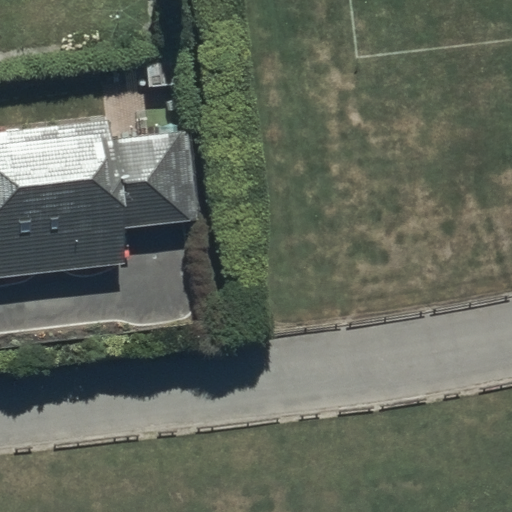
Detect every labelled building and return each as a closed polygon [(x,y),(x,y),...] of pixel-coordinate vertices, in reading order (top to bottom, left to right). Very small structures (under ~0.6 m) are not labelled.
[(104,122),(0,133),(0,279),(120,266),(116,231),(190,222),(180,135),(106,143),(104,122)] [(511,511),(511,413),(473,418),(483,511),(511,511)] [(441,511),(431,425),(329,436),(338,511),(441,511)] [(298,511),(291,440),(187,451),(193,511),(298,511)] [(151,511),(145,455),(43,467),(48,511),(151,511)] [(10,511),(6,471),(0,471),(0,511),(10,511)]
